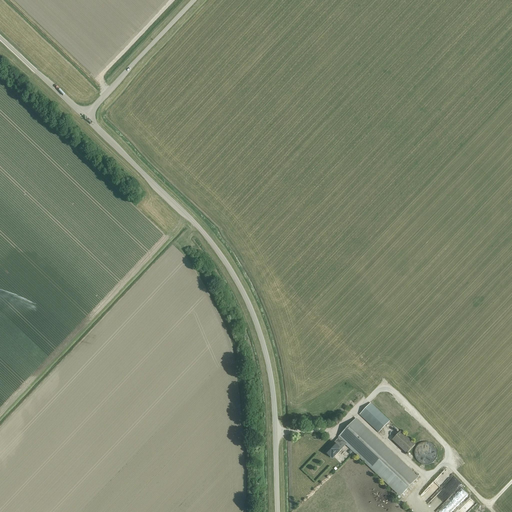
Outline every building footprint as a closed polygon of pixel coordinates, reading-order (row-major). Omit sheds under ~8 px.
[(389,421),(370,403),(359,415),(378,433),(389,421)] [(332,442),(323,451),(330,457),(331,458),(333,458),(346,445),(400,496),(418,477),(356,418),(338,437),(338,438),(333,443),(332,442)] [(415,445),(400,431),(392,440),(406,454),(415,445)] [(415,452),(415,453),(415,454),(415,455),(415,456),(415,457),(416,458),(416,459),(417,460),(417,461),(418,461),(419,462),(420,463),(421,464),(422,464),(423,464),(424,464),(425,465),(426,465),(427,465),(428,464),(429,464),(430,464),(431,464),(432,463),(433,462),(434,461),(435,461),(435,460),(436,459),(436,458),(437,457),(437,456),(437,455),(437,454),(437,453),(437,452),(437,451),(437,450),(436,449),(436,448),(435,447),(435,446),(434,445),(433,445),(432,444),(431,443),(430,443),(429,443),(428,442),(427,442),(426,442),(425,442),(424,442),(423,443),(422,443),(421,443),(420,444),(419,445),(418,445),(417,446),(417,447),(416,448),(416,449),(416,450),(415,450),(415,451),(415,452)] [(433,481),(419,496),(425,502),(439,486),(433,481)] [(428,502),(434,507),(450,491),(444,485),(438,491),(437,490),(435,493),(438,496),(434,500),(432,498),(428,502)] [(469,496),(452,511),(465,511),(475,502),(469,496)]
